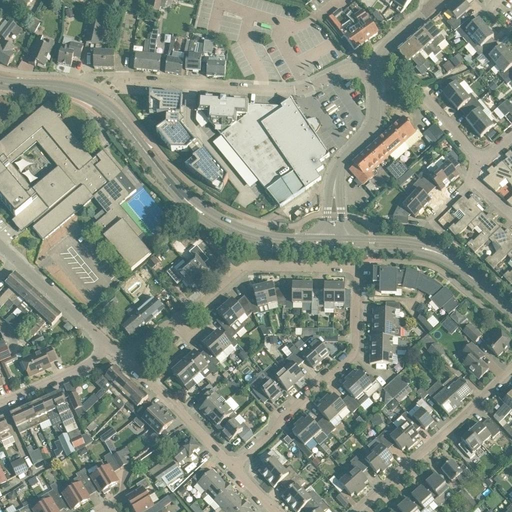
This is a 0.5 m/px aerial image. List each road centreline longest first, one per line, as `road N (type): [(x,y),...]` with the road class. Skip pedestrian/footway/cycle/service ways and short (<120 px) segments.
road 1 (secondary): [(334,243),(255,238),(207,216),(106,107),(73,89)]
road 2 (residential): [(373,68),(297,90),(109,83),(73,89)]
road 3 (residential): [(123,358),(247,265),(353,269)]
road 4 (residential): [(232,466),(352,355),(353,269)]
road 5 (residential): [(357,511),(511,366)]
road 6 (secondary): [(334,243),(426,248),(511,313)]
road 7 (residential): [(334,243),(334,179),(374,124),(375,84)]
road 8 (residential): [(232,466),(123,358)]
road 9 (residential): [(479,162),(423,93),(375,84)]
road 10 (residential): [(107,344),(14,259)]
road 11 (residential): [(0,404),(92,363),(107,344)]
